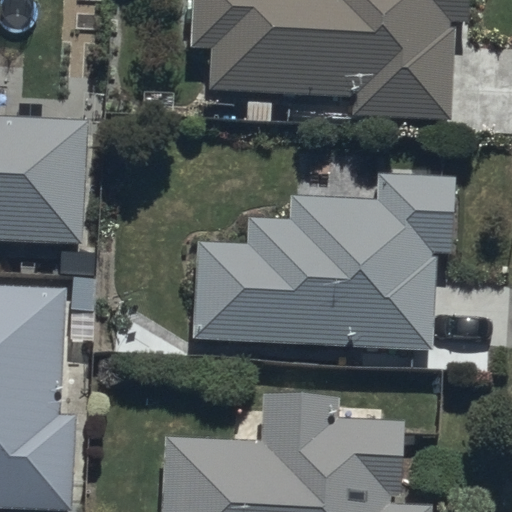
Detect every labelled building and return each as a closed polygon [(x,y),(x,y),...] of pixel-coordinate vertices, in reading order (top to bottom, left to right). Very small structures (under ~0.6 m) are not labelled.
[(194,0),(187,106),(455,125),(463,0),(194,0)] [(0,244),(79,248),(82,112),(0,110),(0,244)] [(198,340),(437,355),(448,355),(451,180),(377,179),(205,237),(198,340)] [(0,511),(58,511),(71,294),(0,290),(0,511)] [(165,511),(438,511),(439,508),(408,506),(415,404),(264,393),(260,447),(170,441),(165,511)]
